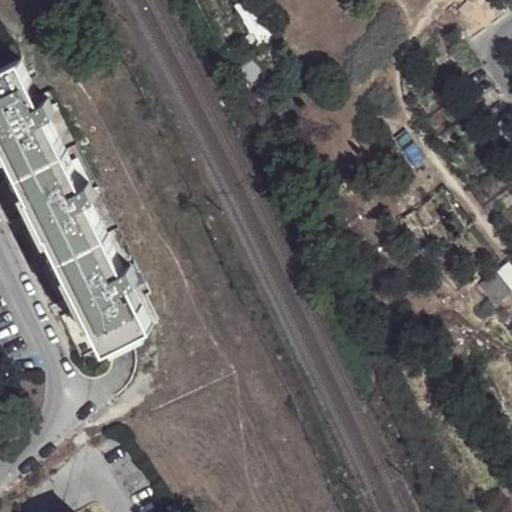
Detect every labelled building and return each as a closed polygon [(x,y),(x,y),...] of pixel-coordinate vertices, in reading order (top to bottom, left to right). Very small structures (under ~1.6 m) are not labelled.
[(0,129),(106,344),(153,321),(133,279),(127,266),(91,196),(84,182),(50,113),(42,99),(38,91),(20,56),(0,65),(0,129)] [(50,96),(42,99),(50,113),(53,111),(57,109),(50,96)] [(84,182),(91,196),(99,193),(92,179),(84,182)] [(511,268),(506,261),(479,283),(497,304),(511,291),(511,268)] [(134,262),(127,266),(133,279),(136,277),(140,275),(134,262)]
